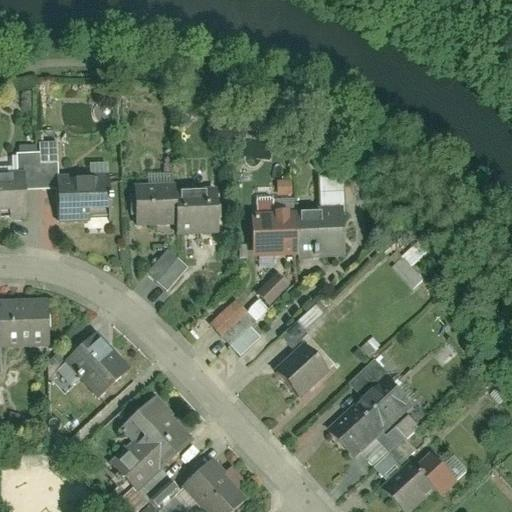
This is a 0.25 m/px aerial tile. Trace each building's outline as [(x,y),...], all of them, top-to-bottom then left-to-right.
[(24,178),(0,178),(0,224),(25,223),(24,178)] [(111,220),(110,180),(58,182),(59,222),(111,220)] [(176,239),(218,237),(217,194),(175,195),(175,189),(134,190),(135,231),(175,230),(176,239)] [(299,217),(300,260),(345,259),(343,215),(299,217)] [(254,218),(255,261),(300,260),(299,217),(254,218)] [(165,250),(143,275),(164,294),(186,269),(165,250)] [(409,267),(413,264),(406,256),(392,266),(411,289),(421,281),(409,267)] [(206,326),(228,349),(241,337),(247,343),(253,336),(246,329),(286,290),(276,280),(243,312),(232,301),(206,326)] [(0,350),(50,348),(49,301),(0,302),(0,350)] [(98,401),(129,372),(97,337),(65,366),(98,401)] [(306,347),(275,374),(299,400),(329,373),(306,347)] [(366,400),(330,433),(356,462),(415,409),(375,364),(352,384),(366,400)] [(60,365),(53,373),(69,387),(76,380),(60,365)] [(137,497),(196,444),(156,400),(121,432),(132,444),(109,465),(137,497)] [(415,463),(385,492),(403,511),(419,511),(438,494),(443,499),(459,484),(432,456),(419,467),(415,463)] [(201,511),(236,511),(248,502),(213,463),(182,491),(201,511)]
